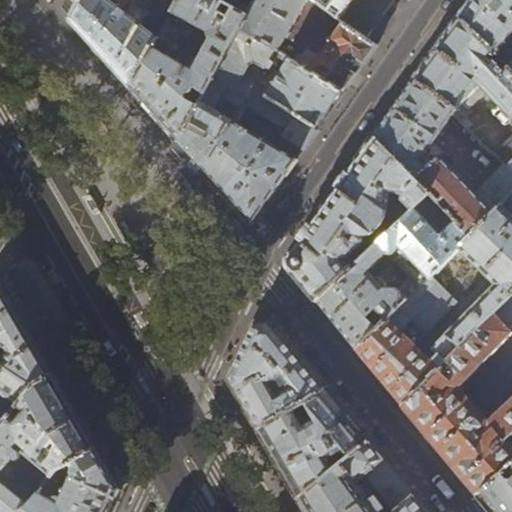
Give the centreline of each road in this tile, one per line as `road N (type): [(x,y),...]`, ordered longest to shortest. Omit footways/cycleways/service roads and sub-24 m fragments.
road 1 (residential): [(256,265),(439,0)]
road 2 (residential): [(463,511),(256,265)]
road 3 (primary): [(176,439),(41,202)]
road 4 (residential): [(256,265),(110,97)]
road 5 (residential): [(176,439),(256,265)]
road 6 (residential): [(110,97),(37,19),(14,3),(0,4)]
